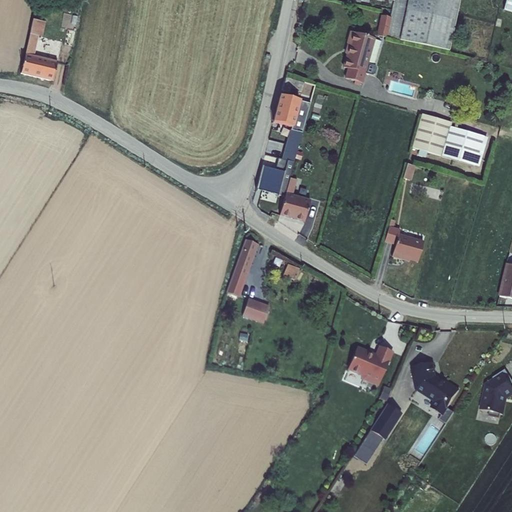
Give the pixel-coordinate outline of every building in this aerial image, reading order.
[(391,18),(387,38),(449,52),(459,0),(394,0),(394,1),(394,2),(390,18),(391,18)] [(511,0),(506,0),(503,10),(511,12),(511,0)] [(381,16),(376,36),(387,38),(391,18),(390,18),(381,16)] [(46,23),(33,20),(29,35),(39,37),(42,38),(46,23)] [(376,39),(349,32),(346,44),(347,44),(344,54),(346,55),(342,68),(347,69),(344,79),(355,82),(361,83),(363,84),(365,74),(372,76),(375,74),(376,69),(375,66),(368,65),(376,39)] [(39,37),(29,35),(25,54),(34,56),(39,37)] [(25,54),(21,75),(53,83),(58,62),(34,56),(25,54)] [(299,102),(278,97),(271,124),(291,129),(292,129),(299,102)] [(299,102),(292,129),(291,129),(291,131),(302,134),(310,104),(299,101),(299,102)] [(451,128),(452,123),(422,114),(412,148),(441,157),(450,127),(451,128)] [(479,168),(488,139),(451,128),(450,127),(441,157),(479,168)] [(291,131),(289,131),(282,160),(293,163),(294,159),(296,152),(302,134),(291,131)] [(296,152),(294,159),(300,161),(302,153),(296,152)] [(275,169),(262,166),(255,191),(284,199),(285,194),(289,179),(293,163),(282,160),(278,159),(275,169)] [(411,181),(416,167),(407,164),(403,179),(411,181)] [(296,181),(289,179),(285,194),(292,196),(296,181)] [(292,196),(285,194),(284,199),(279,217),(304,224),(310,201),(292,196)] [(389,227),(384,243),(395,246),(391,258),(409,263),(410,261),(417,263),(423,242),(398,235),(399,230),(393,228),(389,227)] [(258,245),(245,240),(225,293),(239,298),(258,245)] [(511,265),(505,264),(497,297),(511,300),(511,265)] [(299,270),(287,265),(282,277),(294,281),(299,270)] [(263,325),(269,307),(248,299),(242,318),(263,325)] [(390,361),(393,351),(378,345),(375,353),(357,345),(347,369),(360,374),(362,380),(378,386),(389,360),(390,361)] [(433,362),(410,367),(415,389),(434,401),(430,407),(441,415),(439,420),(445,424),(454,411),(448,407),(460,389),(442,378),(442,379),(436,375),(433,362)] [(511,384),(511,380),(505,369),(493,377),(493,378),(485,383),(479,410),(489,411),(488,416),(499,418),(500,413),(504,414),(507,398),(511,395),(511,384)] [(392,388),(384,386),(379,398),(387,401),(392,388)] [(384,440),(402,413),(387,403),(352,456),(366,465),(383,440),(384,440)]
